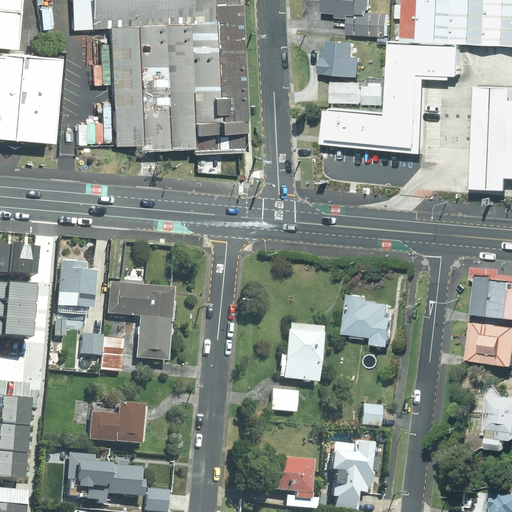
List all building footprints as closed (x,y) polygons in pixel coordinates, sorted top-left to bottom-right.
[(0,0),(0,50),(8,51),(12,0),(0,0)] [(113,158),(241,153),(234,0),(70,0),(72,30),(108,29),(113,158)] [(358,0),(322,0),(322,15),(344,16),(343,32),(386,35),(387,12),(358,10),(358,0)] [(400,0),(398,42),(436,44),(438,0),(400,0)] [(469,46),(471,0),(438,0),(436,44),(469,46)] [(506,47),(509,0),(471,0),(469,45),(506,47)] [(357,44),(320,42),(318,74),(355,76),(357,44)] [(381,115),(328,111),(325,137),(325,141),(410,148),(416,76),(456,79),(458,47),(387,42),(381,115)] [(55,59),(0,53),(0,141),(46,146),(55,59)] [(383,85),(325,82),(324,100),(382,103),(383,85)] [(511,102),(508,102),(509,90),(473,90),(469,182),(511,184),(511,102)] [(36,244),(0,240),(0,335),(28,338),(36,244)] [(87,262),(62,260),(58,304),(95,308),(98,269),(86,268),(87,262)] [(468,315),(511,319),(511,276),(496,275),(497,270),(469,267),(468,281),(472,281),(468,315)] [(170,360),(176,286),(111,281),(108,314),(140,316),(137,357),(170,360)] [(370,293),(352,291),(348,332),(378,335),(377,341),(395,343),(398,315),(393,314),(395,301),(370,298),(370,293)] [(286,378),(319,381),(325,325),(291,322),(286,378)] [(511,343),(511,328),(468,323),(463,361),(509,367),(511,343)] [(104,335),(83,333),(81,353),(102,355),(104,335)] [(102,369),(122,371),(125,338),(105,337),(102,369)] [(297,412),(299,390),(273,388),(271,410),(297,412)] [(28,395),(0,392),(0,479),(21,481),(28,395)] [(510,441),(511,421),(511,398),(487,396),(483,449),(499,451),(500,440),(510,441)] [(90,438),(143,442),(146,402),(119,400),(118,413),(92,411),(90,438)] [(382,425),(384,405),(365,403),(363,423),(382,425)] [(336,468),(333,495),(338,495),(336,509),(358,511),(361,490),(369,491),(369,487),(370,487),(374,475),(375,470),(377,470),(379,456),(374,455),(375,443),(358,441),(357,451),(335,449),(333,468),(336,468)] [(96,499),(96,502),(104,503),(105,492),(142,495),(143,478),(138,478),(139,465),(97,462),(98,454),(66,451),(63,494),(84,496),(84,498),(96,499)] [(312,497),(315,458),(284,456),(283,471),(273,471),(271,488),(298,491),(297,496),(287,495),(287,505),(317,508),(318,497),(312,497)] [(22,511),(25,488),(0,485),(0,511),(22,511)] [(167,488),(146,486),(145,510),(166,511),(167,488)] [(511,511),(511,500),(491,497),(490,502),(488,502),(487,511),(511,511)]
